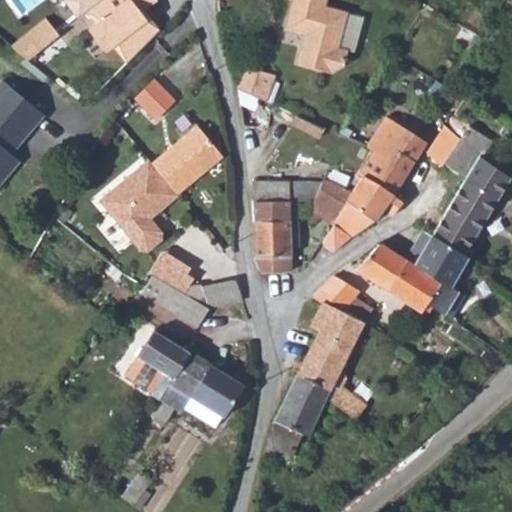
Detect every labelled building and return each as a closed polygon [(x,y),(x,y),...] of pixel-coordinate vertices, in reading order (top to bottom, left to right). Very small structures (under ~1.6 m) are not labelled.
[(95,0),(38,0),(51,16),(60,26),(95,0)] [(103,0),(92,9),(103,22),(97,27),(113,48),(118,43),(151,17),(146,11),(151,8),(160,0),(103,0)] [(327,0),(293,0),(286,29),(301,33),(307,30),(310,35),(304,39),(298,63),(333,72),(345,64),(349,49),(340,47),(349,11),(327,5),(327,0)] [(146,11),(151,17),(118,43),(133,61),(166,26),(151,8),(146,11)] [(363,15),(349,11),(340,47),(349,49),(354,50),(363,15)] [(60,26),(51,16),(16,45),(31,57),(64,31),(60,26)] [(483,35),(470,27),(462,39),(475,47),(481,39),(483,35)] [(307,30),(301,33),(304,39),(310,35),(307,30)] [(246,65),(238,85),(250,90),(254,92),(265,97),(270,99),(277,74),(246,65)] [(137,95),(166,118),(183,96),(157,75),(140,89),(137,95)] [(0,176),(9,163),(0,157),(0,147),(3,150),(33,106),(0,81),(0,176)] [(261,102),(265,97),(254,92),(250,90),(246,98),(251,103),(254,100),(261,102)] [(424,140),(382,115),(365,144),(372,148),(358,168),(365,172),(391,191),(424,140)] [(461,136),(445,125),(429,150),(440,163),(442,160),(445,161),(461,136)] [(471,125),(461,136),(445,161),(453,166),(466,173),(435,227),(432,235),(466,261),(470,254),(466,251),(511,174),(482,156),(492,138),(471,125)] [(201,126),(157,165),(183,196),(212,169),(210,167),(225,154),(201,126)] [(227,156),(225,154),(210,167),(212,169),(227,156)] [(183,196),(153,161),(104,204),(147,253),(154,254),(171,241),(172,235),(158,220),(184,197),(183,196)] [(352,189),(347,198),(373,217),(382,203),(392,210),(400,197),(391,191),(365,172),(352,189)] [(325,178),(254,176),(254,197),(292,198),(315,198),(325,178)] [(312,207),(333,221),(347,198),(352,189),(326,176),(325,178),(315,198),(312,207)] [(290,251),(292,198),(254,197),(256,252),(290,251)] [(347,198),(333,221),(351,234),(373,217),(347,198)] [(351,234),(333,221),(321,237),(335,247),(351,234)] [(406,256),(414,262),(432,235),(423,230),(406,256)] [(453,283),(466,261),(432,235),(414,262),(440,280),(427,302),(446,314),(460,290),(453,283)] [(422,308),(427,302),(440,280),(414,262),(406,256),(383,241),(372,251),(360,266),(422,308)] [(155,271),(167,279),(181,255),(167,247),(153,270),(155,271)] [(167,279),(186,291),(197,274),(192,271),(196,265),(181,255),(167,279)] [(143,289),(197,325),(210,306),(186,291),(167,279),(155,271),(143,289)] [(333,273),(316,294),(324,298),(360,317),(366,301),(356,295),(359,286),(333,273)] [(237,274),(207,284),(198,281),(186,291),(210,306),(243,297),(237,274)] [(319,328),(299,366),(331,386),(365,319),(360,317),(324,298),(311,323),(319,328)] [(160,396),(189,348),(153,327),(127,372),(153,388),(152,390),(160,396)] [(225,414),(246,382),(189,348),(160,396),(182,408),(184,405),(191,395),(223,413),(225,414)] [(299,366),(277,414),(265,454),(286,466),(304,432),(309,432),(329,393),(331,386),(299,366)] [(344,384),(332,396),(357,415),(366,401),(344,384)] [(184,405),(215,424),(223,413),(191,395),(184,405)] [(135,479),(125,493),(134,500),(145,486),(135,479)]
